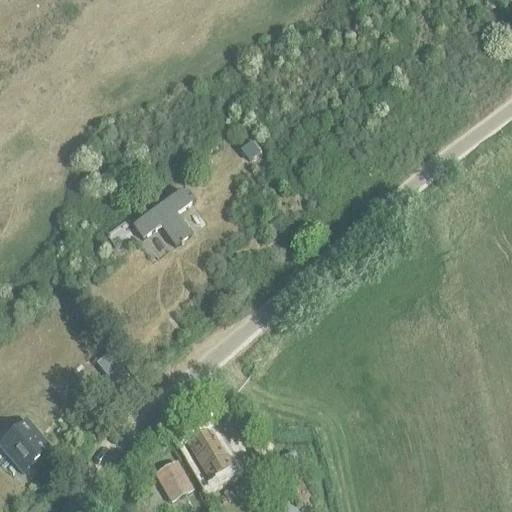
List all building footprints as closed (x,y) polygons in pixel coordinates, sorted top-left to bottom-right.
[(252,145),(242,153),(250,164),(261,156),(252,145)] [(176,218),(191,206),(182,194),(133,230),(142,243),(162,228),(177,248),(191,238),(176,218)] [(112,362),(104,371),(116,383),(125,374),(112,362)] [(0,447),(0,450),(22,476),(51,452),(27,424),(0,447)] [(151,475),(166,500),(170,507),(172,506),(194,494),(175,461),(151,475)]
